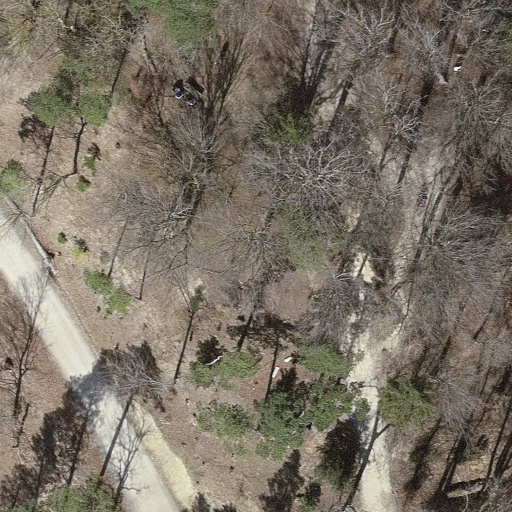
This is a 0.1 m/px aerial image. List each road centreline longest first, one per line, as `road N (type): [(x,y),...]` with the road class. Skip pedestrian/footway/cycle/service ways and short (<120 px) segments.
road 1 (track): [(391,511),(372,374),(366,189),(309,0)]
road 2 (track): [(0,248),(157,511)]
